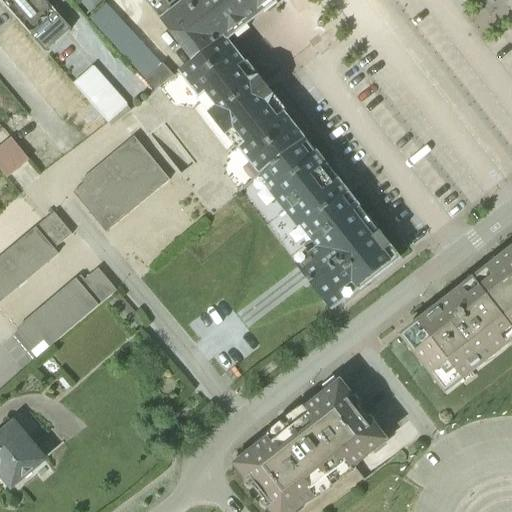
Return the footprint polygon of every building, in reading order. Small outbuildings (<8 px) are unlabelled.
[(0,0),(0,2),(30,35),(55,14),(43,0),(0,0)] [(102,2),(99,0),(75,0),(89,14),(102,2)] [(143,0),(159,21),(186,0),(143,0)] [(186,0),(159,21),(192,62),(225,37),(227,40),(263,12),(278,0),(186,0)] [(154,91),(173,76),(162,64),(161,65),(104,4),(89,19),(145,80),(144,81),(154,91)] [(239,150),(258,175),(304,140),(301,134),(285,113),(285,111),(227,40),(225,37),(192,62),(178,73),(199,98),(197,100),(237,151),(239,150)] [(130,110),(93,66),(73,84),(102,116),(110,127),(130,110)] [(93,107),(84,115),(92,125),(102,116),(93,107)] [(193,164),(164,126),(151,136),(180,174),(193,164)] [(72,193),(105,233),(169,180),(133,137),(80,181),(83,184),(72,193)] [(28,161),(10,139),(0,146),(0,170),(6,179),(28,161)] [(300,228),(313,244),(358,208),(304,140),(258,175),(271,192),(269,194),(297,230),(300,228)] [(396,258),(358,208),(313,244),(316,248),(308,254),(305,252),(296,259),(298,262),(295,265),(330,310),(396,258)] [(71,234),(53,213),(0,257),(0,303),(58,255),(53,249),(71,234)] [(511,249),(474,279),(511,327),(511,249)] [(36,359),(116,291),(98,269),(84,281),(80,277),(76,280),(75,279),(16,330),(33,349),(30,352),(36,359)] [(445,394),(511,342),(511,327),(474,279),(402,335),(401,336),(445,394)] [(141,323),(118,294),(107,303),(132,331),(141,323)] [(352,469),(386,444),(340,384),(306,410),(352,469)] [(387,392),(374,401),(395,430),(408,421),(387,392)] [(338,484),(353,470),(352,469),(306,410),(288,424),(270,438),(316,498),(333,488),(329,483),(332,481),(334,479),(338,484)] [(0,474),(11,487),(44,460),(14,424),(0,436),(0,474)] [(272,511),(295,511),(316,498),(270,438),(236,465),(272,511)]
